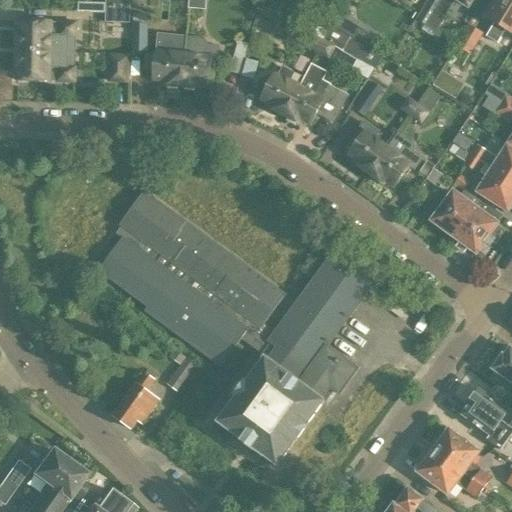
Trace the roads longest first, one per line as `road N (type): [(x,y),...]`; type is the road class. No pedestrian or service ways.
road 1 (residential): [(487,310),(307,173),(243,137),(198,127),(0,119)]
road 2 (residential): [(169,511),(34,367),(0,308)]
road 3 (residential): [(343,511),(487,310)]
